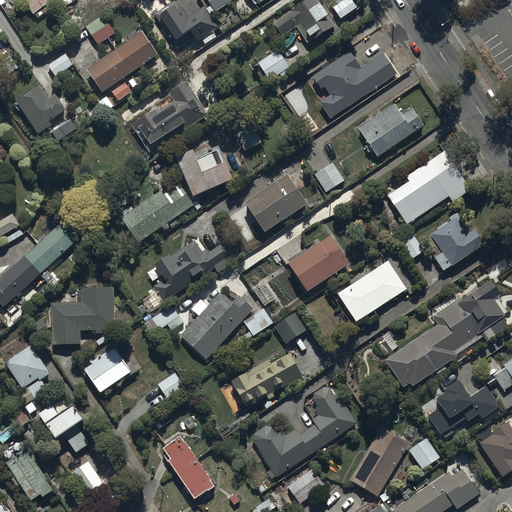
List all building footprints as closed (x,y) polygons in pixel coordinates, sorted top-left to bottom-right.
[(53,1),(51,0),(24,0),(37,19),(53,8),(50,3),(53,1)] [(232,0),(208,0),(216,13),(234,1),(232,0)] [(317,0),(309,0),(274,23),(283,37),(297,27),(308,43),(310,41),(312,43),(337,27),(322,4),(321,5),(317,0)] [(345,0),(334,8),(342,19),(354,11),(345,0)] [(176,1),(155,15),(178,50),(195,38),(198,43),(220,29),(205,6),(189,17),(184,9),(182,10),(176,1)] [(103,16),(86,27),(98,45),(115,33),(103,16)] [(132,93),(123,79),(159,55),(143,33),(138,36),(137,34),(127,41),(128,43),(88,70),(103,93),(109,88),(119,102),(132,93)] [(348,53),(309,78),(323,99),(317,103),(323,112),(368,83),(348,53)] [(74,66),(67,54),(49,66),(56,77),(74,66)] [(132,125),(150,153),(209,116),(188,82),(170,93),(175,101),(159,111),(158,109),(132,125)] [(41,86),(17,101),(39,135),(53,126),(51,122),(67,112),(56,94),(49,99),(41,86)] [(394,104),(358,129),(368,144),(365,147),(369,153),(373,150),(379,158),(424,127),(413,110),(403,117),(394,104)] [(327,124),(319,112),(309,119),(318,131),(327,124)] [(72,120),(52,132),(57,141),(77,129),(72,120)] [(236,132),(244,151),(262,143),(253,124),(236,132)] [(198,156),(196,152),(178,159),(194,199),(235,181),(227,164),(231,162),(223,145),(198,156)] [(445,150),(406,177),(409,182),(387,196),(407,226),(448,198),(452,204),(472,190),(445,150)] [(314,176),(326,194),(346,181),(334,163),(314,176)] [(289,174),(246,203),(266,232),(308,204),(289,174)] [(193,203),(180,184),(164,195),(161,190),(134,209),(132,206),(120,214),(123,218),(118,222),(136,247),(194,206),(197,211),(202,207),(197,200),(193,203)] [(450,221),(430,235),(443,254),(435,259),(443,271),(451,266),(452,267),(485,245),(475,230),(471,232),(458,212),(449,218),(450,221)] [(0,238),(4,236),(8,244),(24,235),(19,227),(20,226),(13,215),(0,222),(0,238)] [(21,292),(76,242),(61,225),(58,227),(57,225),(48,233),(49,234),(0,279),(0,304),(4,308),(17,297),(19,299),(23,295),(21,292)] [(424,251),(413,234),(400,242),(411,260),(424,251)] [(289,261),(291,264),(290,264),(308,292),(351,264),(332,236),(318,246),(314,240),(304,247),(306,250),(289,261)] [(153,287),(164,303),(198,280),(196,277),(204,271),(206,275),(216,269),(219,273),(242,258),(230,239),(209,253),(207,250),(203,252),(195,240),(156,266),(165,279),(153,287)] [(388,261),(337,294),(355,322),(406,289),(388,261)] [(263,280),(251,289),(265,307),(276,298),(263,280)] [(461,297),(433,317),(439,324),(386,363),(404,388),(410,383),(413,387),(435,372),(438,375),(446,369),(444,366),(457,356),(456,355),(483,336),(487,343),(509,327),(503,318),(506,317),(494,300),(500,296),(490,281),(463,300),(461,297)] [(82,291),(77,291),(77,302),(51,303),(53,346),(82,345),(81,331),(96,330),(96,334),(104,334),(104,330),(116,330),(114,287),(82,289),(82,291)] [(221,292),(206,308),(204,306),(206,305),(201,300),(186,310),(194,317),(198,312),(200,314),(180,335),(207,360),(254,309),(239,296),(233,303),(221,292)] [(160,330),(167,325),(169,324),(173,330),(184,323),(173,306),(145,324),(151,334),(159,329),(160,330)] [(273,322),(264,309),(244,323),(253,336),(273,322)] [(296,314),(275,328),(287,345),(307,331),(296,314)] [(398,347),(389,333),(375,342),(384,356),(398,347)] [(51,374),(32,345),(6,362),(24,391),(17,396),(24,406),(48,391),(41,381),(51,374)] [(116,384),(121,388),(123,382),(139,371),(138,370),(141,368),(137,362),(133,365),(133,364),(129,367),(114,347),(91,363),(93,365),(90,368),(88,365),(86,367),(88,370),(84,373),(100,396),(116,384)] [(276,397),(274,394),(303,377),(290,354),(272,364),(270,360),(232,382),(237,390),(229,395),(238,411),(246,407),(247,409),(267,397),(269,401),(276,397)] [(511,358),(503,365),(505,368),(493,376),(504,391),(511,385),(511,358)] [(186,388),(175,373),(158,385),(169,400),(186,388)] [(470,398),(460,381),(445,391),(445,392),(437,397),(438,399),(437,400),(442,407),(428,416),(440,434),(442,433),(445,438),(454,432),(451,428),(466,418),(468,421),(479,415),(481,419),(500,408),(487,387),(470,398)] [(277,478),(279,477),(358,424),(338,394),(335,396),(329,388),(325,388),(314,395),(314,401),(318,407),(315,410),(319,416),(313,420),(316,425),(300,435),(296,429),(286,435),(283,430),(277,434),(273,428),(266,426),(254,435),(253,442),(244,448),(256,465),(265,459),(272,470),(269,473),(273,479),(276,477),(277,478)] [(29,422),(17,403),(6,411),(18,430),(29,422)] [(65,435),(78,426),(86,421),(76,404),(67,410),(63,403),(54,408),(53,405),(39,414),(46,425),(48,424),(58,440),(65,435)] [(493,434),(479,443),(503,478),(511,472),(511,428),(511,429),(507,422),(492,432),(493,434)] [(78,426),(65,435),(76,453),(90,444),(78,426)] [(381,428),(350,479),(378,496),(409,444),(381,428)] [(212,481),(186,442),(184,442),(180,436),(175,440),(176,441),(163,449),(167,455),(166,456),(195,501),(215,488),(211,482),(212,481)] [(427,438),(409,450),(423,470),(441,457),(427,438)] [(38,461),(29,446),(16,454),(18,457),(7,463),(12,471),(8,473),(17,488),(21,485),(31,502),(42,495),(43,498),(54,491),(36,462),(38,461)] [(106,487),(89,462),(71,474),(89,499),(106,487)] [(312,469),(287,487),(300,504),(325,486),(312,469)] [(480,495),(462,469),(452,476),(448,472),(395,508),(397,511),(442,511),(453,505),(457,511),(480,495)] [(257,508),(251,511),(261,511),(266,508),(269,511),(270,511),(277,507),(270,497),(256,507),(257,508)] [(391,511),(385,503),(371,511),(391,511)]
